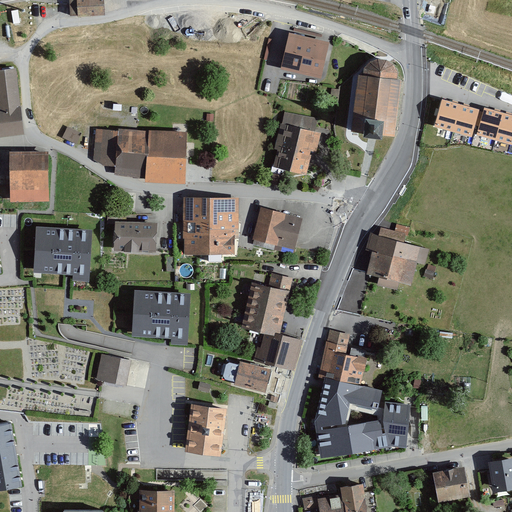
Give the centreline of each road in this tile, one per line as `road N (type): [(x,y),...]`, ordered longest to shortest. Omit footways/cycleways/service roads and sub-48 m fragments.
road 1 (residential): [(373,202),(146,187),(115,178),(35,135),(24,58),(52,24),(201,0),(314,21),(414,56)]
road 2 (secondary): [(373,202),(340,259),(294,395),(283,481)]
road 3 (residential): [(511,443),(283,481)]
road 4 (secondary): [(414,78),(404,142),(373,202)]
